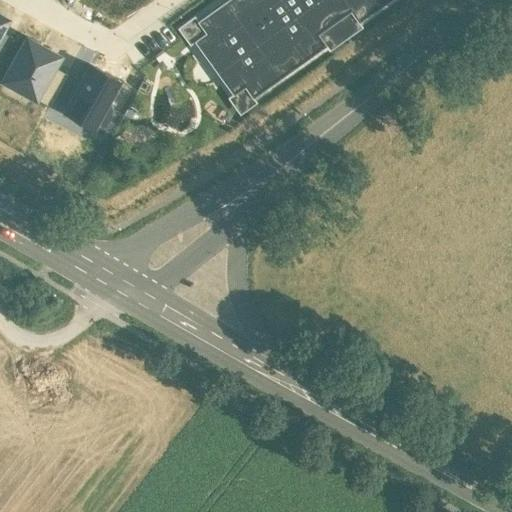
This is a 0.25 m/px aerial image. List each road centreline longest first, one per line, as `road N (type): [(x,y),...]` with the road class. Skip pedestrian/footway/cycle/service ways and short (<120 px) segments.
road 1 (tertiary): [(254,362),(508,511)]
road 2 (unclassified): [(256,177),(472,0)]
road 3 (unclassified): [(254,362),(236,294),(256,177)]
road 4 (residential): [(30,0),(115,46),(182,0)]
road 5 (unclassified): [(122,284),(256,177)]
road 6 (tertiary): [(122,284),(254,362)]
road 7 (tertiary): [(0,212),(122,284)]
